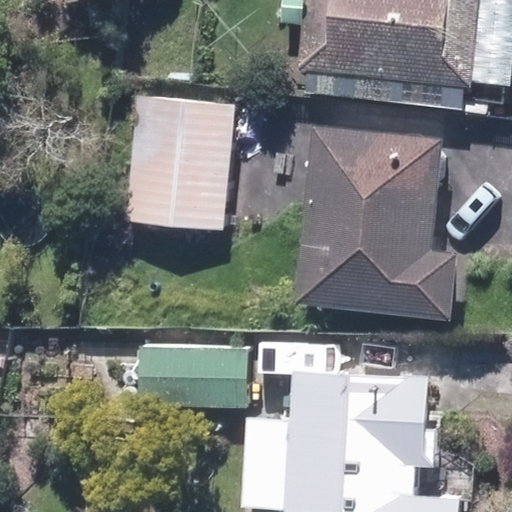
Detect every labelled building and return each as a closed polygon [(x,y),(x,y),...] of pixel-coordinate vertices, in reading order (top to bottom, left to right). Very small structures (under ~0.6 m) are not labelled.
[(479,0),(318,0),(308,88),(467,107),(479,0)] [(226,231),(238,105),(139,96),(127,222),(226,231)] [(447,139),(318,126),(300,304),(455,320),(462,255),(435,253),(447,139)] [(250,350),(146,346),(144,406),(248,410),(250,350)] [(290,511),(460,511),(461,501),(417,499),(419,470),(431,471),(435,380),(298,373),(290,511)]
